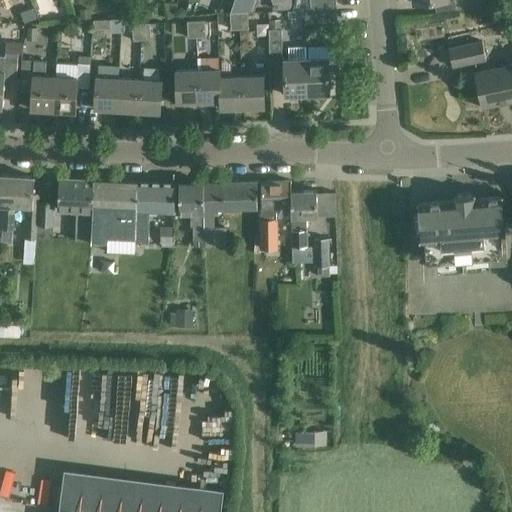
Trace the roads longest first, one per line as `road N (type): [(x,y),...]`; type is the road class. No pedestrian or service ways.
road 1 (tertiary): [(0,147),(387,156)]
road 2 (residential): [(387,156),(376,0)]
road 3 (tertiary): [(387,156),(510,152)]
